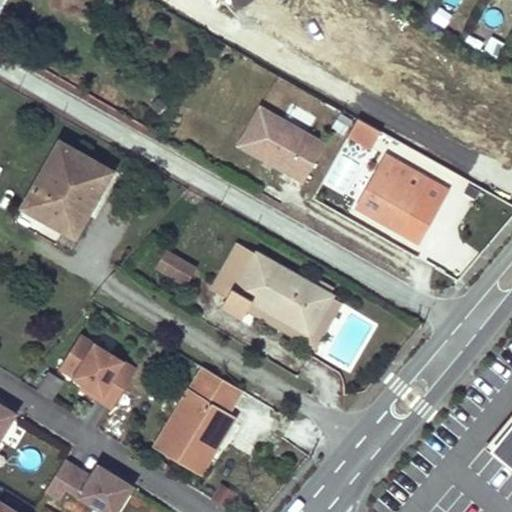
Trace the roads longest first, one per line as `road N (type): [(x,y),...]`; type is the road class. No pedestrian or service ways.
road 1 (residential): [(466,331),(0,63)]
road 2 (residential): [(366,449),(105,284)]
road 3 (secondary): [(366,449),(466,331)]
